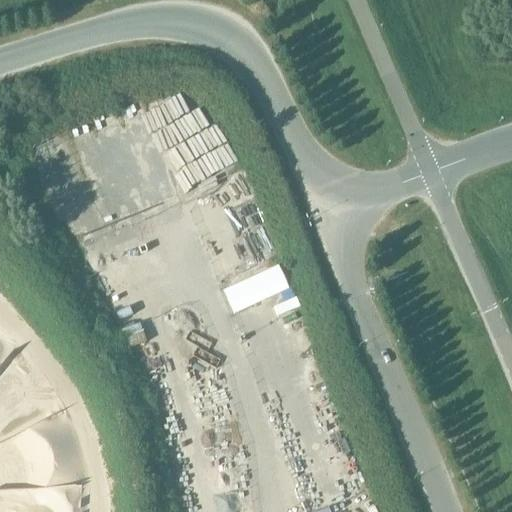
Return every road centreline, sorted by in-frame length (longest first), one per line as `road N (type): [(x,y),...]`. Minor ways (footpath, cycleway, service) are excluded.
road 1 (unclassified): [(327,214),(254,65),(215,33),(139,25),(0,67)]
road 2 (tertiary): [(511,362),(432,170)]
